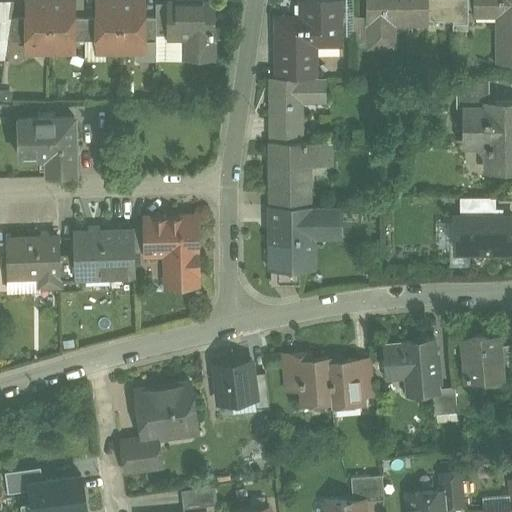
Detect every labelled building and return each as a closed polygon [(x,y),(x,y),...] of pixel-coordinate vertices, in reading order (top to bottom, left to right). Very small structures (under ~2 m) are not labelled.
[(367,0),(368,49),(394,49),(394,19),(405,19),(405,24),(427,24),(427,0),(367,0)] [(453,0),(427,0),(427,22),(453,23),(454,23),(453,0)] [(473,0),(453,0),(454,23),(453,23),(453,26),(468,26),(468,18),(473,17),(473,0)] [(511,0),(473,0),(473,17),(475,18),(475,12),(498,12),(498,66),(511,65),(511,0)] [(339,1),(302,1),(302,19),(277,20),(278,79),(314,79),(314,40),(339,40),(339,1)] [(14,3),(0,2),(0,56),(5,57),(10,20),(11,20),(14,3)] [(50,2),(27,2),(27,20),(27,43),(27,54),(50,54),(50,2)] [(74,2),(50,2),(50,54),(74,54),(74,43),(74,20),(74,2)] [(121,2),(97,2),(97,20),(97,43),(97,54),(121,54),(121,2)] [(144,2),(121,2),(121,54),(144,54),(144,44),(144,20),(144,2)] [(214,4),(168,4),(168,6),(168,38),(168,39),(192,40),(192,60),(214,60),(214,4)] [(168,6),(156,6),(156,20),(156,44),(156,38),(168,38),(168,6)] [(11,20),(7,43),(27,43),(27,20),(11,20)] [(85,20),(74,20),(74,43),(86,43),(85,20)] [(97,20),(85,20),(86,43),(97,43),(97,20)] [(156,20),(144,20),(144,44),(156,44),(156,20)] [(489,78),(463,78),(463,90),(456,90),(456,109),(463,109),(463,107),(483,107),(484,103),(489,103),(489,78)] [(278,79),(269,79),(269,80),(270,80),(270,141),(269,141),(269,142),(270,142),(302,142),(302,97),(314,97),(314,103),(325,103),(325,104),(326,104),(326,79),(314,79),(278,79)] [(511,102),(489,103),(484,103),(483,107),(463,107),(463,109),(463,142),(482,142),(486,143),(489,145),(489,147),(487,147),(487,152),(489,152),(489,153),(490,153),(490,173),(511,172),(511,102)] [(74,118),(18,120),(19,158),(40,157),(39,151),(53,151),(53,174),(47,174),(47,175),(75,174),(74,118)] [(302,142),(270,142),(270,144),(274,144),(274,164),(270,164),(270,207),(271,207),(307,207),(306,165),(330,165),(330,142),(302,142)] [(496,198),(460,198),(460,218),(503,218),(503,209),(496,209),(496,198)] [(307,207),(271,207),(270,207),(270,208),(274,208),(274,233),(271,232),(271,269),(313,268),(313,230),(340,230),(340,207),(307,207)] [(460,218),(454,218),(454,248),(470,248),(470,255),(503,255),(503,248),(511,247),(511,217),(503,218),(460,218)] [(196,218),(145,219),(145,229),(146,253),(146,254),(164,254),(164,251),(172,251),(173,275),(195,274),(195,253),(197,253),(196,218)] [(146,253),(145,229),(133,229),(133,231),(134,253),(146,253)] [(133,231),(74,233),(74,253),(75,279),(135,277),(134,253),(133,231)] [(59,237),(7,239),(8,278),(38,277),(38,288),(60,287),(60,279),(59,254),(59,237)] [(74,253),(59,254),(60,279),(75,279),(74,253)] [(498,333),(462,337),(467,388),(503,385),(502,377),(498,333)] [(434,337),(403,340),(403,343),(383,345),(385,372),(405,370),(408,396),(433,393),(439,393),(439,388),(434,337)] [(298,355),(284,356),(284,353),(283,353),(286,392),(300,391),(298,362),(299,362),(298,355)] [(299,362),(298,362),(300,391),(302,406),(302,402),(330,399),(327,363),(329,363),(328,357),(313,359),(313,361),(299,362)] [(254,358),(209,364),(214,404),(256,399),(259,398),(256,375),(254,358)] [(329,363),(327,363),(330,399),(331,407),(332,407),(332,403),(361,401),(361,405),(362,404),(361,397),(358,361),(358,359),(343,360),(343,362),(329,363)] [(372,360),(358,361),(361,397),(375,396),(372,360)] [(259,398),(256,399),(256,408),(269,407),(266,374),(256,375),(259,398)] [(190,383),(136,390),(143,439),(143,440),(149,439),(197,432),(190,383)] [(455,386),(439,388),(439,393),(433,393),(435,414),(457,412),(455,386)] [(143,439),(121,442),(125,471),(153,467),(149,439),(143,440),(143,439)] [(40,469),(5,474),(8,494),(31,491),(30,482),(42,480),(40,469)] [(462,473),(438,475),(440,491),(441,506),(448,506),(465,504),(462,473)] [(382,474),(351,477),(353,500),(364,499),(364,501),(384,499),(382,474)] [(42,480),(30,482),(31,491),(33,511),(86,511),(81,475),(42,480)] [(215,486),(182,490),(184,508),(217,505),(215,486)] [(440,491),(414,493),(415,504),(409,505),(409,511),(448,511),(448,506),(441,506),(440,491)] [(353,500),(324,503),(324,511),(365,511),(364,501),(364,499),(353,500)]
